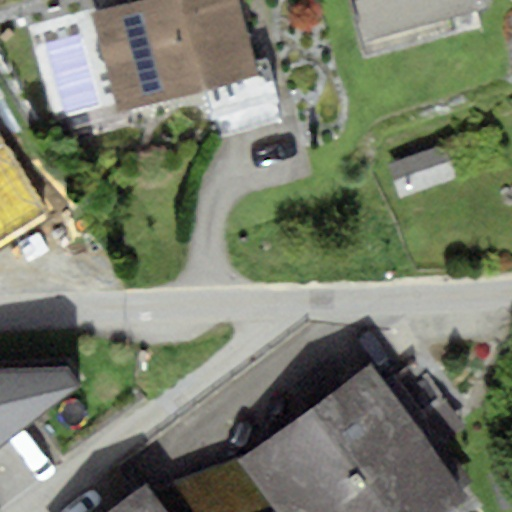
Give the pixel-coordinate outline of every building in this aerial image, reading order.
[(260,74),(238,0),(138,0),(91,13),(119,111),(204,87),(220,140),(282,123),(267,71),(260,74)] [(355,0),(367,41),(492,6),(490,0),(355,0)] [(445,143),(387,164),(400,200),(458,179),(445,143)] [(451,511),(469,499),(371,364),(239,460),(276,511),(451,511)] [(0,368),(0,444),(77,388),(66,367),(0,368)] [(276,511),(239,460),(151,493),(165,511),(276,511)] [(165,511),(151,493),(145,484),(106,511),(165,511)]
